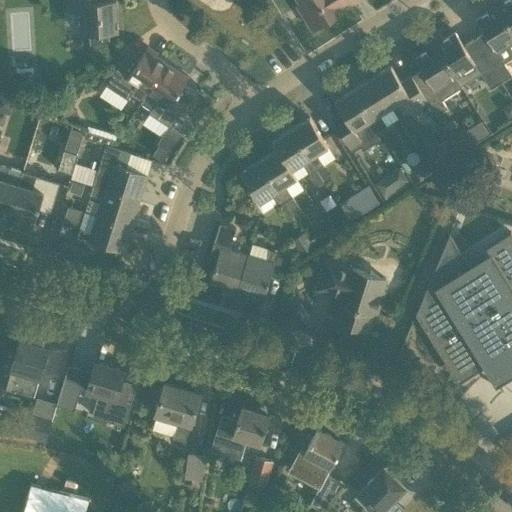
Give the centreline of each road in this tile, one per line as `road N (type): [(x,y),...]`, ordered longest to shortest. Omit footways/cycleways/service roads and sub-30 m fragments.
road 1 (residential): [(511,511),(379,397),(142,315)]
road 2 (residential): [(142,315),(195,169),(251,105)]
road 3 (residential): [(416,0),(251,105)]
road 4 (residential): [(142,315),(0,270)]
road 5 (residential): [(251,105),(215,58),(159,20),(156,0)]
